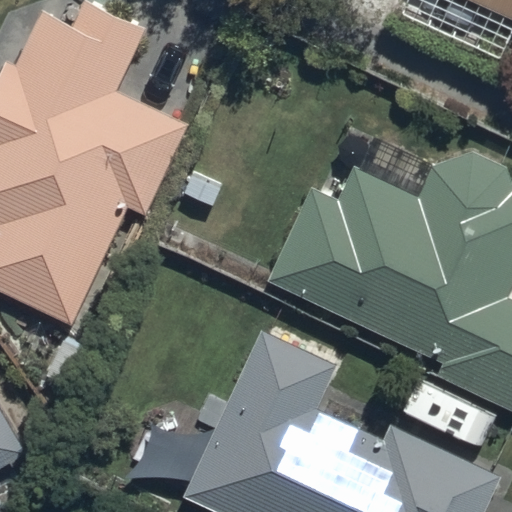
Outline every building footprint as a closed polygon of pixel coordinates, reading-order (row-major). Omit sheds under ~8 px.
[(79,0),(73,16),(41,2),(16,60),(3,54),(0,60),(0,286),(73,318),(125,200),(146,209),(187,114),(116,83),(144,20),(98,0),(79,0)] [(511,0),(406,0),(403,8),(500,53),(511,25),(511,0)] [(511,276),(511,182),(506,162),(474,144),(435,159),(375,130),(359,163),(354,160),(338,194),(310,181),(267,271),(444,357),(437,370),(511,405),(511,292),(506,289),(511,276)] [(338,357),(258,322),(181,491),(228,511),(477,511),(498,464),(389,417),(383,431),(318,402),(338,357)] [(0,458),(24,444),(0,403),(0,458)]
